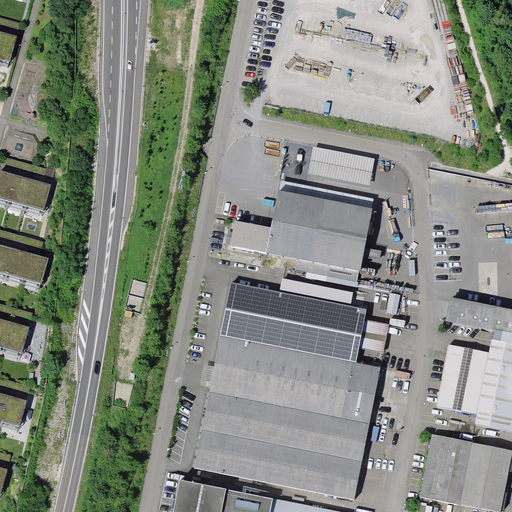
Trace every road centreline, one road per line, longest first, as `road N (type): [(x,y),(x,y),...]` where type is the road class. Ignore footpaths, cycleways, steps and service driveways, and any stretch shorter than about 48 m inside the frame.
road 1 (residential): [(229,116),(414,156),(425,285),(416,399),(393,511)]
road 2 (residential): [(147,511),(229,116)]
road 3 (trunk): [(103,289),(120,206),(133,0)]
road 4 (trunk): [(116,0),(103,289)]
road 5 (trunk): [(103,289),(61,511)]
